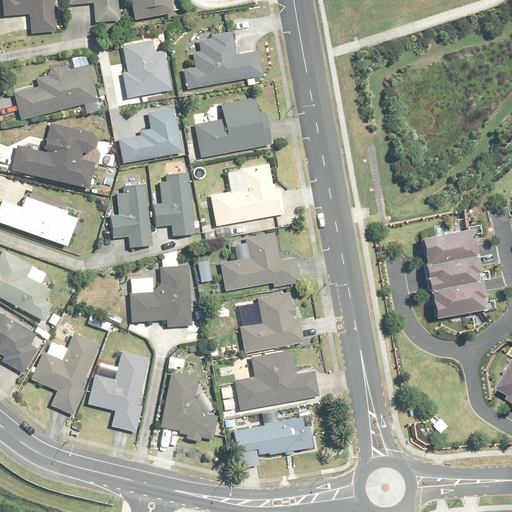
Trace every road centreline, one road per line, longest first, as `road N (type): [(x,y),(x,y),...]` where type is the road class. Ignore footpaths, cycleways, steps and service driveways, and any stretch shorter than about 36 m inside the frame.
road 1 (tertiary): [(369,398),(294,0)]
road 2 (tertiary): [(0,424),(63,463),(157,487)]
road 3 (residential): [(473,355),(434,346),(414,328),(392,255)]
